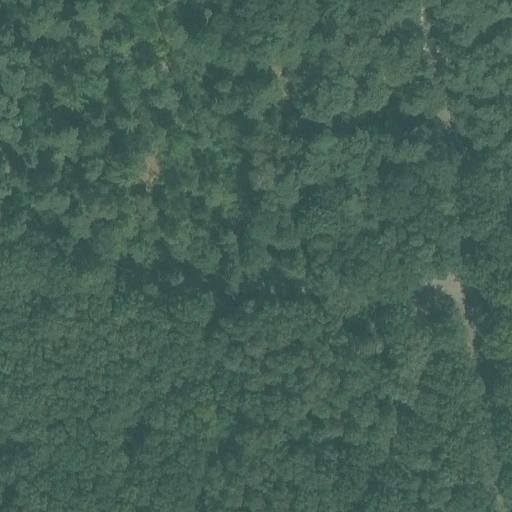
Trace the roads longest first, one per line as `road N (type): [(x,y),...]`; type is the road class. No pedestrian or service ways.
road 1 (unclassified): [(420,288),(0,275)]
road 2 (unclassified): [(472,280),(428,0)]
road 3 (unclassified): [(420,288),(424,337),(412,406),(346,511)]
road 4 (unclassified): [(507,511),(472,280)]
